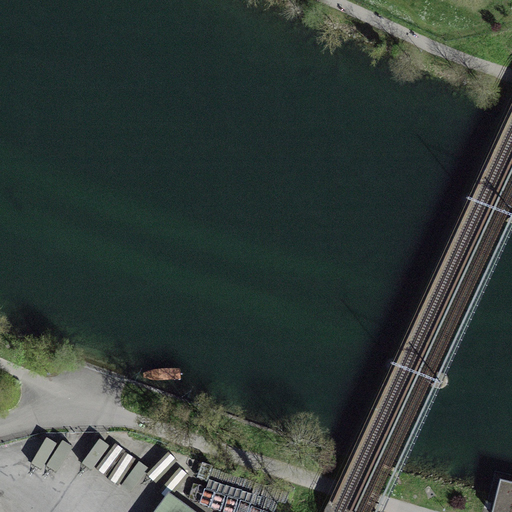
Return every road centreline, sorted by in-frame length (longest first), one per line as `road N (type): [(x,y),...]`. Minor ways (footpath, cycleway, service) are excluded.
road 1 (unclassified): [(124,416),(406,511)]
road 2 (residential): [(0,427),(124,416)]
